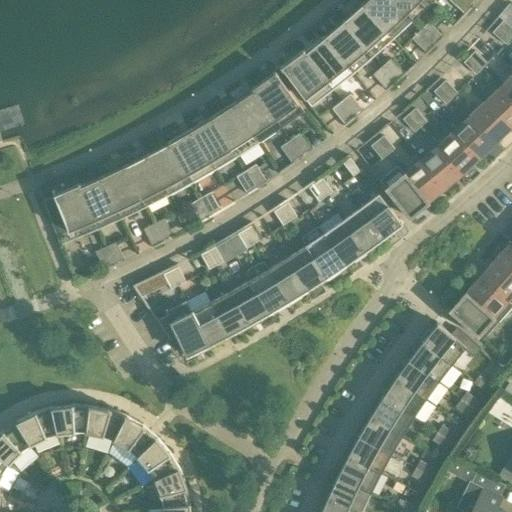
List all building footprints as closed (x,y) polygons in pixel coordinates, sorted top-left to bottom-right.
[(413,21),(392,0),(366,0),(362,4),(394,39),(413,21)] [(429,0),(392,0),(413,21),(432,3),(429,0)] [(471,4),(466,0),(449,0),(450,0),(464,13),(471,4)] [(362,4),(343,21),(374,56),(394,39),(362,4)] [(498,26),(511,38),(511,36),(511,27),(503,20),(498,26)] [(343,21),(324,37),(354,73),(374,56),(343,21)] [(421,30),(434,43),(442,35),(429,22),(421,30)] [(511,38),(498,26),(493,32),(506,44),(511,38)] [(434,43),(421,30),(412,38),(426,51),(434,43)] [(324,37),(306,51),(304,53),(333,90),(354,73),(324,37)] [(304,53),(306,51),(304,50),(281,67),(283,69),(284,69),(311,107),(333,90),(304,53)] [(469,56),(482,68),(487,63),(475,51),(469,56)] [(482,68),(469,56),(464,62),(476,74),(482,68)] [(382,67),(394,80),(403,73),(391,59),(382,67)] [(394,80),(382,67),(373,74),(386,88),(394,80)] [(255,89),(282,128),(304,112),(277,74),(276,71),(252,87),(254,89),(255,89)] [(511,73),(500,86),(511,97),(511,73)] [(446,80),(440,85),(452,98),(458,92),(446,80)] [(452,98),(440,85),(434,91),(446,103),(452,98)] [(511,97),(500,86),(485,101),(510,128),(511,126),(511,97)] [(255,89),(254,89),(234,103),(260,142),(282,128),(255,89)] [(350,94),(341,101),(353,116),(362,108),(350,94)] [(353,116),(341,101),(332,108),(344,123),(353,116)] [(485,101),(469,116),(494,143),(510,128),(485,101)] [(234,103),(213,116),(238,156),(260,142),(234,103)] [(409,113),(420,126),(427,121),(415,108),(409,113)] [(420,126),(409,113),(403,119),(414,132),(420,126)] [(238,156),(213,116),(191,129),(215,170),(238,156)] [(469,116),(453,131),(479,158),(494,143),(469,116)] [(215,170),(191,129),(170,142),(192,183),(215,170)] [(453,131),(438,146),(462,174),(479,158),(453,131)] [(300,133),(290,140),(301,155),(311,148),(300,133)] [(384,135),(377,140),(388,154),(394,149),(384,135)] [(301,155),(290,140),(281,147),(292,162),(301,155)] [(388,154),(377,140),(371,145),(382,159),(388,154)] [(192,183),(170,142),(147,154),(169,195),(192,183)] [(438,146),(421,159),(444,188),(462,174),(438,146)] [(147,154),(125,165),(146,207),(169,195),(147,154)] [(353,176),(360,171),(350,157),(343,162),(353,176)] [(421,159),(405,173),(428,202),(444,188),(421,159)] [(246,170),(256,186),(266,179),(256,164),(246,170)] [(125,165),(102,176),(122,219),(146,207),(125,165)] [(428,202),(405,173),(398,165),(380,180),(409,215),(408,216),(409,217),(428,202)] [(256,186),(246,170),(236,176),(247,192),(256,186)] [(102,176),(81,185),(79,186),(98,229),(122,219),(102,176)] [(316,183),(326,196),(332,192),(323,178),(316,183)] [(79,186),(81,185),(80,183),(54,194),(55,196),(44,200),(61,244),(74,240),(98,229),(79,186)] [(326,196),(316,183),(309,187),(319,201),(326,196)] [(201,198),(210,214),(220,208),(211,192),(201,198)] [(360,207),(383,238),(402,223),(400,220),(379,193),(360,207)] [(210,214),(201,198),(191,204),(200,220),(210,214)] [(281,206),(290,221),(297,216),(288,202),(281,206)] [(290,221),(281,206),(274,211),(283,225),(290,221)] [(360,207),(343,220),(365,251),(383,238),(360,207)] [(154,223),(162,240),(173,235),(164,218),(154,223)] [(343,220),(324,233),(346,264),(365,251),(343,220)] [(162,240),(154,223),(143,228),(152,245),(162,240)] [(245,229),(254,243),(261,239),(252,225),(245,229)] [(301,238),(306,245),(327,277),(346,264),(324,233),(320,226),(301,238)] [(254,243),(245,229),(238,233),(246,248),(254,243)] [(106,246),(113,263),(124,259),(116,242),(106,246)] [(511,247),(509,244),(494,260),(511,276),(511,247)] [(306,245),(288,257),(308,289),(327,277),(306,245)] [(113,263),(106,246),(95,251),(103,268),(113,263)] [(216,246),(208,250),(216,265),(224,261),(216,246)] [(216,265),(208,250),(201,254),(209,269),(216,265)] [(288,257),(269,269),(288,301),(308,289),(288,257)] [(511,276),(494,260),(480,277),(507,301),(508,300),(511,296),(511,276)] [(171,270),(179,285),(186,281),(178,266),(171,270)] [(269,269),(250,280),(269,313),(288,301),(269,269)] [(179,285),(171,270),(163,274),(171,289),(179,285)] [(480,277),(450,310),(451,311),(451,310),(477,333),(476,334),(477,335),(478,334),(484,339),(511,307),(511,303),(508,300),(507,301),(480,277)] [(269,313),(250,280),(231,291),(249,324),(269,313)] [(231,291),(211,301),(229,335),(249,324),(231,291)] [(229,335),(211,301),(192,311),(209,345),(229,335)] [(209,345),(192,311),(171,322),(186,353),(185,353),(187,356),(209,345)] [(422,341),(452,365),(466,347),(440,325),(440,324),(438,322),(422,341)] [(452,365),(422,341),(408,359),(439,382),(452,365)] [(439,382),(408,359),(395,377),(426,399),(439,382)] [(487,393),(493,386),(479,375),(474,382),(487,393)] [(426,399),(395,377),(382,396),(414,417),(426,399)] [(461,398),(475,409),(480,402),(467,392),(461,398)] [(382,396),(370,416),(403,435),(414,417),(382,396)] [(475,409),(461,398),(456,405),(470,415),(475,409)] [(72,404),(57,406),(62,432),(73,431),(87,431),(88,404),(72,404)] [(90,405),(88,404),(87,431),(101,434),(114,439),(123,414),(109,408),(90,405)] [(62,432),(57,406),(53,406),(35,412),(20,419),(34,442),(45,437),(58,433),(62,432)] [(123,414),(114,439),(129,447),(139,457),(140,459),(159,439),(157,437),(143,425),(127,415),(123,414)] [(403,435),(370,416),(359,435),(392,454),(403,435)] [(0,433),(0,454),(9,462),(10,462),(20,452),(32,443),(34,442),(20,419),(18,420),(2,431),(0,433)] [(442,425),(438,432),(452,442),(456,434),(442,425)] [(452,442),(438,432),(433,439),(447,449),(452,442)] [(359,435),(348,455),(381,473),(392,454),(359,435)] [(159,439),(140,459),(148,467),(155,480),(155,481),(179,468),(170,452),(159,439)] [(0,476),(1,474),(9,462),(0,454),(0,476)] [(348,455),(337,476),(371,492),(381,473),(348,455)] [(454,459),(450,470),(471,478),(475,467),(454,459)] [(416,467),(431,476),(435,469),(420,460),(416,467)] [(431,476),(416,467),(412,475),(427,483),(431,476)] [(186,485),(179,468),(155,481),(160,493),(163,507),(163,510),(190,507),(190,504),(186,485)] [(503,511),(496,508),(502,496),(500,495),(505,484),(477,470),(471,481),(469,480),(456,507),(465,511),(503,511)] [(337,476),(327,497),(361,511),(362,511),(371,492),(337,476)] [(361,511),(327,497),(321,511),(361,511)] [(405,500),(402,507),(411,511),(418,511),(421,507),(405,500)]
